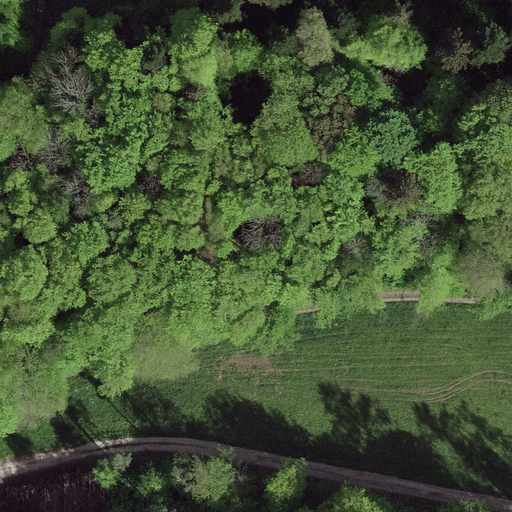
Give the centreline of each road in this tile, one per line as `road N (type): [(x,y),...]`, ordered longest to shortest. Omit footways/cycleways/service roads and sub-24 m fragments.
road 1 (track): [(511,296),(400,297),(258,316),(48,378),(0,400)]
road 2 (track): [(0,472),(159,443),(511,508)]
road 3 (track): [(33,0),(0,200)]
